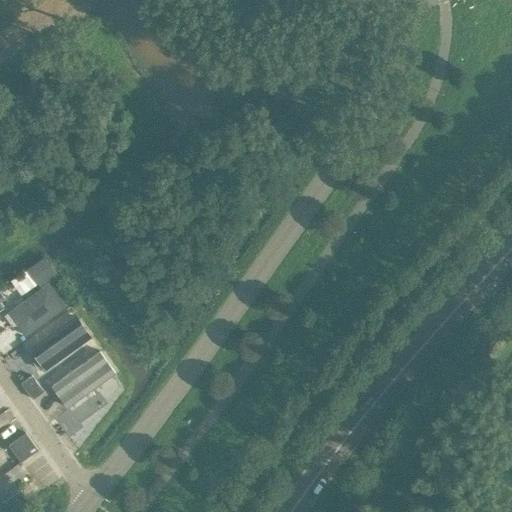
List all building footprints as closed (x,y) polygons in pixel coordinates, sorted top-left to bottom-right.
[(40,286),(57,274),(58,274),(46,256),(28,268),(40,286)] [(61,313),(45,290),(7,317),(23,340),(61,313)] [(93,340),(79,322),(33,356),(46,375),(93,340)] [(117,375),(102,355),(56,388),(71,409),(117,375)] [(21,382),(32,399),(43,391),(31,375),(21,382)] [(59,422),(72,439),(88,428),(75,410),(59,422)] [(38,449),(26,432),(8,445),(20,462),(38,449)] [(0,510),(35,486),(22,468),(0,483),(0,510)]
